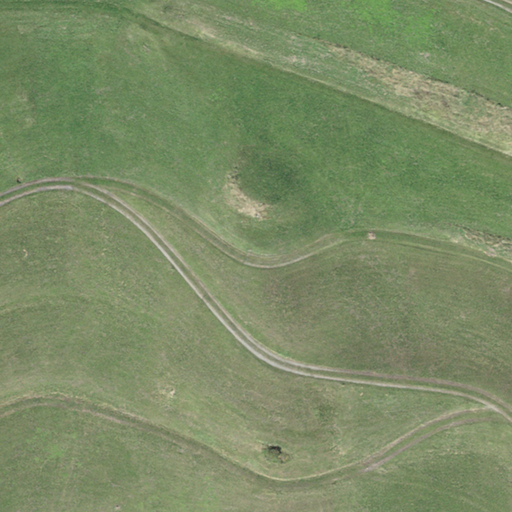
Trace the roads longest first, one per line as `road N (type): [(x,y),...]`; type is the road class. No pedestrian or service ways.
road 1 (track): [(511,409),(433,379),(280,358),(238,328),(151,228),(100,188),(67,180),(0,191)]
road 2 (track): [(67,180),(136,186),(248,259),(283,260),(362,228),(511,256)]
